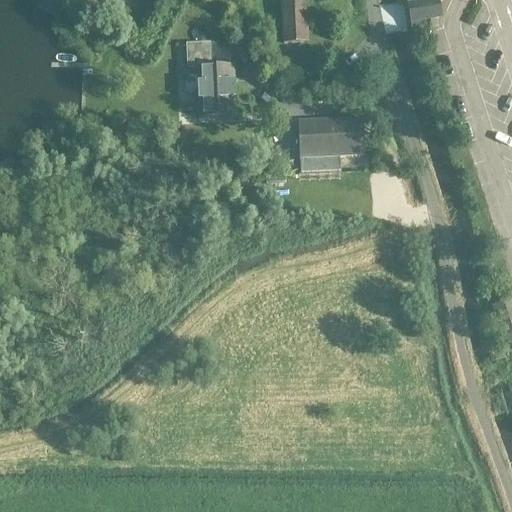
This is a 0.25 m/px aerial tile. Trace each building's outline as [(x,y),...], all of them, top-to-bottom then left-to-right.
[(30,0),(29,3),(63,22),(75,0),(30,0)] [(425,22),(442,18),(437,0),(423,0),(406,4),(412,33),(426,30),(425,22)] [(301,3),(281,4),(283,44),(303,43),(301,3)] [(187,70),(196,70),(198,120),(237,118),(235,67),(209,68),(209,43),(211,43),(210,30),(185,31),(187,70)] [(363,120),(297,123),(300,176),(340,174),(340,159),(364,158),(363,120)] [(511,339),(511,299),(492,305),(502,342),(511,339)]
